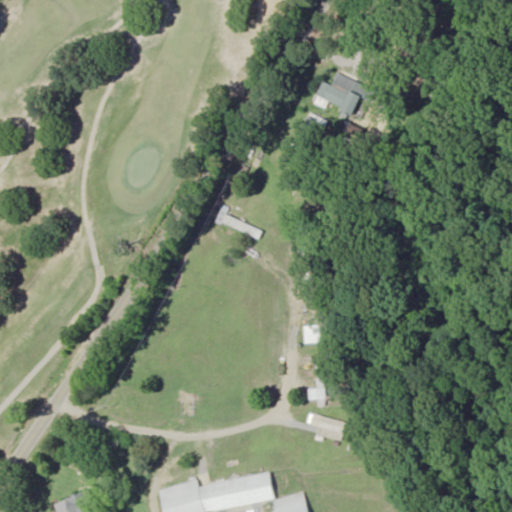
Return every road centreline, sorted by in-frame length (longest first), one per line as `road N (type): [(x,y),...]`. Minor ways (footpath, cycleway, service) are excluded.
road 1 (tertiary): [(0,510),(362,0)]
road 2 (residential): [(164,287),(256,378),(380,412),(479,408),(511,361)]
